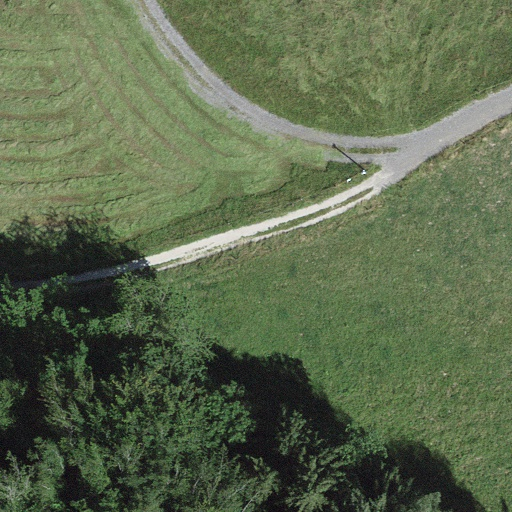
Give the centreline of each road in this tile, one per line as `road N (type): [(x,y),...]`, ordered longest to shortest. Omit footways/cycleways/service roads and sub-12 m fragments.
road 1 (track): [(0,294),(61,296),(397,183),(434,130),(511,100)]
road 2 (track): [(397,183),(219,129),(140,0)]
